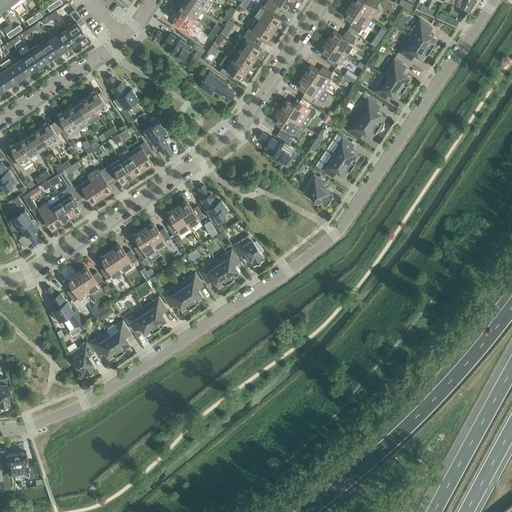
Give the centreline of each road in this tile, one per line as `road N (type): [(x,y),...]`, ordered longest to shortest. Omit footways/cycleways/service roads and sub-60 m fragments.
road 1 (residential): [(0,432),(91,401),(340,228),(493,0)]
road 2 (residential): [(0,283),(218,144),(322,0)]
road 3 (motorway): [(511,304),(402,430),(303,511)]
road 4 (motorway): [(511,372),(435,511)]
road 5 (residential): [(0,121),(125,33)]
